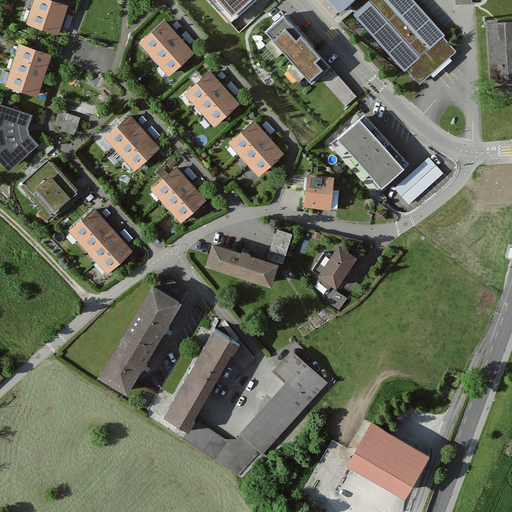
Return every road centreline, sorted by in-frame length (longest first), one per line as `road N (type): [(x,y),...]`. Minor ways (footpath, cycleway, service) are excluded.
road 1 (residential): [(482,151),(455,191),(399,231),(240,216),(173,252)]
road 2 (residential): [(173,252),(0,393)]
road 3 (tertiary): [(437,511),(511,309)]
road 4 (residential): [(421,126),(304,0)]
road 5 (residential): [(267,368),(173,252)]
road 6 (track): [(93,310),(37,239),(0,217)]
